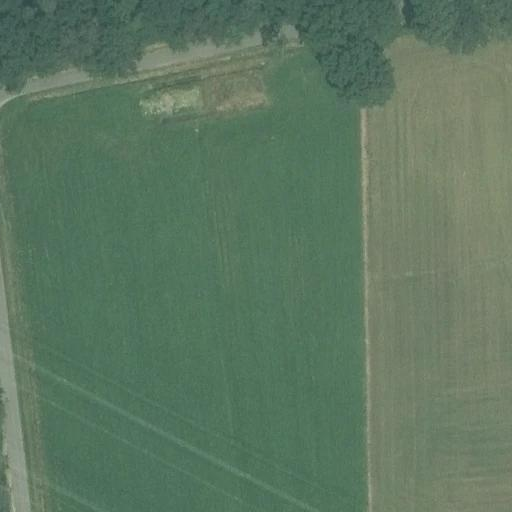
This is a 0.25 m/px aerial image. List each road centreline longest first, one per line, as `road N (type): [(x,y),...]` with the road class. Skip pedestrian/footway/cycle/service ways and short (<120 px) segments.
road 1 (unclassified): [(0,92),(445,0)]
road 2 (unclassified): [(21,511),(0,318)]
